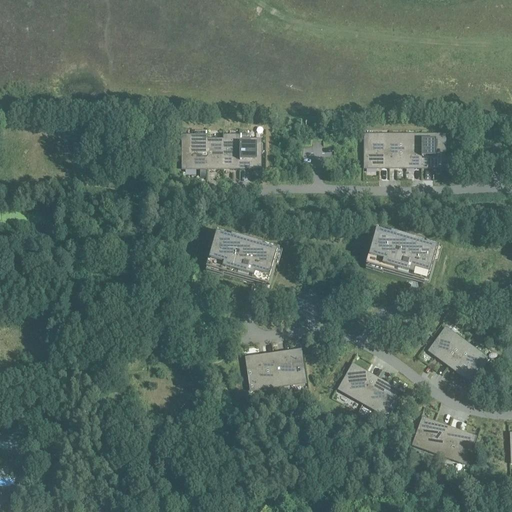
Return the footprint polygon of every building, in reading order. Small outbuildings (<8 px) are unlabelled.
[(389,177),(388,131),(367,132),(368,178),(389,177)] [(409,131),(388,131),(389,177),(389,178),(410,178),(409,131)] [(429,176),(429,131),(409,131),(410,178),(429,178),(429,176)] [(429,176),(449,176),(449,131),(429,131),(429,176)] [(207,142),(207,138),(184,138),(183,169),(207,169),(207,142)] [(223,169),(239,169),(239,142),(239,138),(223,138),(223,142),(223,169)] [(207,169),(223,169),(223,142),(207,142),(207,169)] [(260,142),(239,142),(239,169),(260,169),(260,142)] [(369,267),(428,283),(437,249),(378,233),(372,255),(369,267)] [(209,270),(268,286),(277,253),(218,236),(213,256),(209,270)] [(445,331),(430,353),(449,367),(465,345),(445,331)] [(487,360),(465,345),(449,367),(468,380),(477,367),(480,369),(487,360)] [(304,379),(300,352),(273,356),(278,387),(291,385),(290,381),(304,379)] [(278,387),(273,356),(247,360),(248,371),(252,370),(254,390),(278,387)] [(340,391),(363,404),(377,380),(353,367),(340,391)] [(383,415),(397,392),(377,380),(363,404),(383,415)] [(439,455),(448,430),(423,421),(414,446),(439,455)] [(439,455),(464,464),(473,439),(448,430),(439,455)] [(23,461),(17,461),(17,466),(15,466),(15,469),(26,469),(26,467),(23,466),(23,461)]
